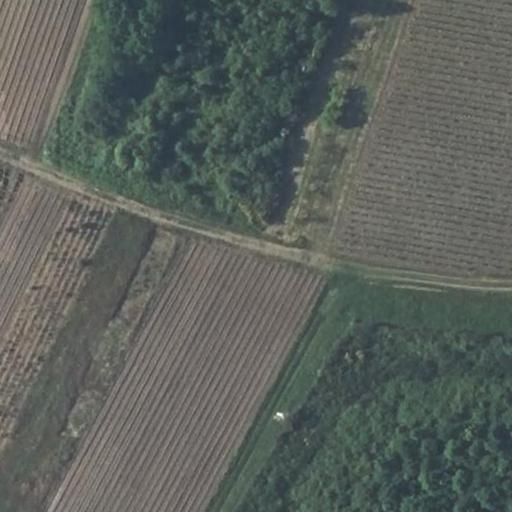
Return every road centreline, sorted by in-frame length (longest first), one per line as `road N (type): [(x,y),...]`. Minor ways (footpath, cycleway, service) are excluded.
road 1 (track): [(0,151),(215,238),(366,271),(511,289)]
road 2 (track): [(208,511),(309,319),(366,271)]
